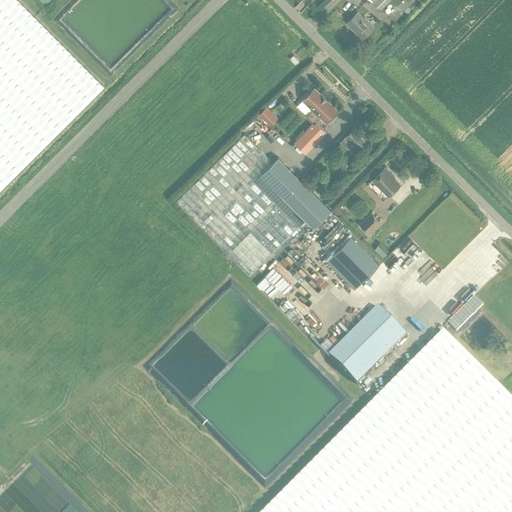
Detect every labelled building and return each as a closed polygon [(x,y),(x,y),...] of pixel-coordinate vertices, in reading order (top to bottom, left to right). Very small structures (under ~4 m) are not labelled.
[(0,0),(0,187),(103,85),(18,0),(0,0)] [(370,0),(380,10),(389,0),(393,0),(403,9),(412,0),(370,0)] [(347,22),(363,38),(374,27),(357,11),(347,22)] [(296,64),(299,60),(294,55),(290,58),(296,64)] [(315,123),(313,124),(320,131),(323,128),(316,121),(321,116),(327,121),(339,109),(328,99),(329,99),(322,92),(320,91),(321,89),(318,86),(316,87),(314,86),(302,98),(312,107),(306,114),(314,122),(315,123)] [(278,117),(266,106),(259,113),(270,125),(278,117)] [(314,122),(294,141),(306,153),(326,131),(323,128),(320,131),(313,124),(315,123),(314,122)] [(343,137),(339,141),(346,147),(350,143),(352,141),(358,146),(367,137),(355,125),(343,137)] [(304,221),(303,221),(284,201),(286,199),(314,227),(331,210),(278,157),(272,163),(245,134),(177,201),(249,275),(304,221)] [(345,148),(340,143),(336,147),(342,152),(345,148)] [(383,167),(372,179),(389,195),(400,183),(383,167)] [(333,209),(340,216),(345,211),(338,204),(333,209)] [(371,211),(359,223),(369,233),(381,220),(371,211)] [(440,222),(424,237),(445,258),(461,243),(440,222)] [(379,263),(351,234),(327,258),(355,286),(379,263)] [(383,257),(387,253),(378,244),(374,248),(383,257)] [(407,335),(379,307),(330,356),(358,384),(407,335)] [(266,511),(511,511),(511,401),(444,333),(266,511)] [(0,495),(12,484),(0,471),(0,495)]
